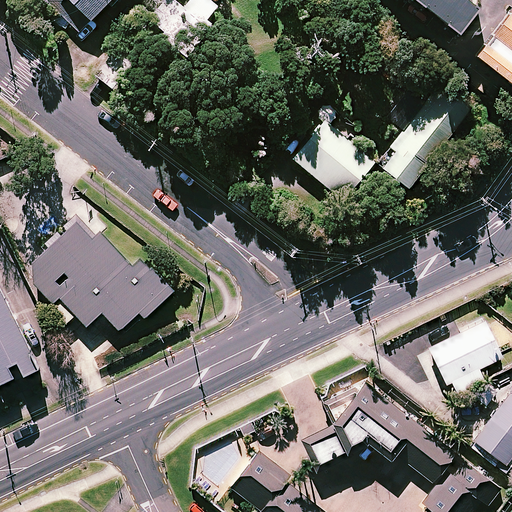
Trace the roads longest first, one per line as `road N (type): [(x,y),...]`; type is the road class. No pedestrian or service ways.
road 1 (residential): [(304,328),(288,298),(242,250),(0,68)]
road 2 (secondary): [(304,328),(118,418)]
road 3 (secondary): [(371,293),(402,263),(482,224),(511,196)]
road 4 (secondary): [(511,244),(418,287),(371,293)]
road 5 (secondary): [(118,418),(0,475)]
